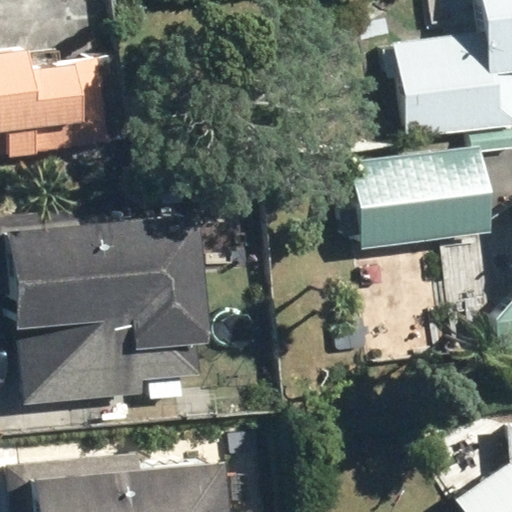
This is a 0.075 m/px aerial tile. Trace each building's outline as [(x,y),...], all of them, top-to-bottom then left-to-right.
[(511,0),(459,0),(464,33),(383,44),(395,138),(499,124),(492,67),(511,64),(511,0)] [(0,63),(0,160),(96,153),(88,56),(0,63)] [(330,166),(339,245),(469,230),(459,151),(330,166)] [(511,191),(503,193),(511,270),(511,191)] [(170,212),(0,225),(0,401),(184,387),(170,212)] [(366,359),(360,303),(320,307),(326,363),(366,359)] [(194,511),(189,453),(12,469),(15,511),(194,511)]
